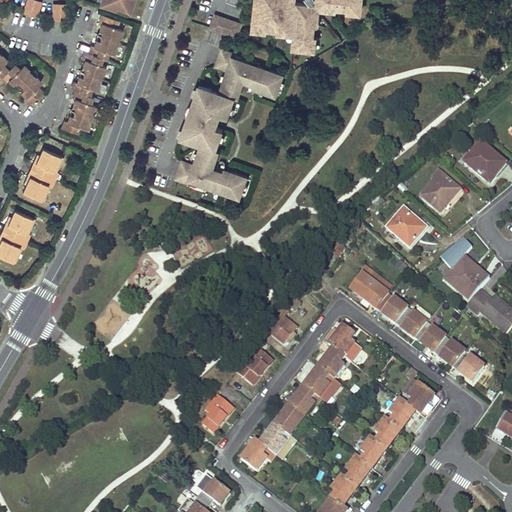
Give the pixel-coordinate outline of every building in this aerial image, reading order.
[(27,0),(25,6),(38,12),(42,0),(27,0)] [(54,0),(55,16),(68,16),(67,0),(54,0)] [(252,30),(294,34),(293,47),(312,49),(314,10),(315,9),(313,8),(293,6),(293,3),(290,0),(254,0),(254,7),(260,7),(259,13),(253,13),(252,30)] [(317,0),(317,5),(317,6),(320,7),(359,9),(359,0),(317,0)] [(117,24),(121,15),(102,9),(99,17),(102,18),(100,25),(103,26),(100,35),(97,34),(94,41),(91,39),(88,48),(85,47),(82,54),(84,55),(82,62),(84,63),(80,73),(78,72),(76,79),(73,77),(71,85),(74,87),(71,96),(74,97),(71,104),(74,105),(71,113),(69,111),(66,118),(64,117),(60,126),(80,133),(82,125),(88,127),(96,104),(90,101),(93,93),(90,92),(93,84),(98,86),(106,63),(101,61),(104,54),(107,55),(110,47),(115,49),(124,26),(117,24)] [(208,32),(234,41),(239,26),(214,17),(208,32)] [(0,79),(4,76),(10,82),(12,80),(17,85),(20,82),(26,88),(24,90),(28,95),(26,97),(33,104),(48,89),(41,83),(46,79),(29,62),(24,66),(19,60),(12,68),(6,62),(10,58),(0,47),(0,79)] [(225,74),(218,94),(198,87),(192,105),(198,107),(196,111),(197,114),(209,117),(210,115),(207,108),(211,106),(214,111),(212,115),(225,118),(233,99),(237,100),(241,87),(239,81),(242,79),(244,85),(255,89),(254,92),(274,99),(282,77),(230,60),(231,56),(218,52),(212,70),(225,74)] [(239,81),(241,87),(254,92),(255,89),(244,85),(242,79),(239,81)] [(198,107),(192,105),(185,121),(191,123),(193,119),(196,118),(207,122),(209,117),(197,114),(196,111),(198,107)] [(247,177),(227,170),(226,172),(216,169),(210,172),(209,170),(214,166),(214,165),(218,152),(215,151),(222,131),(208,127),(208,129),(203,131),(201,127),(206,125),(207,122),(196,118),(193,119),(191,123),(185,121),(179,139),(200,146),(193,166),(179,161),(173,179),(187,184),(188,181),(239,199),(247,177)] [(506,164),(481,143),(464,163),(486,182),(495,172),(498,174),(506,164)] [(55,169),(62,154),(44,146),(41,153),(37,161),(42,163),(35,177),(31,175),(28,182),(24,189),(42,198),(49,183),(52,184),(53,184),(60,171),(58,170),(55,169)] [(39,152),(25,181),(28,182),(31,175),(35,177),(42,163),(37,161),(41,153),(39,152)] [(62,154),(55,169),(58,170),(65,155),(62,154)] [(437,202),(444,208),(459,189),(439,171),(433,178),(435,180),(422,196),(433,206),(437,202)] [(49,183),(42,198),(45,199),(52,184),(49,183)] [(384,202),(378,195),(371,201),(376,208),(384,202)] [(14,214),(9,223),(13,225),(7,238),(3,237),(0,242),(0,252),(14,259),(20,245),(24,246),(25,248),(32,233),(30,232),(27,231),(34,217),(16,208),(14,214)] [(404,208),(387,228),(409,248),(427,228),(404,208)] [(12,213),(0,237),(0,242),(3,237),(7,238),(13,225),(9,223),(14,214),(12,213)] [(30,232),(37,218),(34,217),(27,231),(30,232)] [(324,264),(330,269),(339,259),(337,257),(350,242),(346,238),(324,264)] [(20,245),(14,259),(17,261),(24,246),(20,245)] [(475,268),(463,259),(445,279),(470,302),(481,289),(490,279),(476,267),(475,268)] [(366,267),(349,289),(353,293),(359,286),(356,284),(364,275),(388,295),(393,289),(366,267)] [(370,304),(376,310),(388,295),(364,275),(356,284),(359,286),(353,293),(364,301),(366,298),(371,302),(370,304)] [(481,311),(506,334),(511,326),(511,309),(495,295),(492,299),(481,289),(470,302),(466,305),(478,316),(481,311)] [(407,309),(388,295),(376,310),(382,315),(385,312),(391,317),(389,319),(395,324),(404,313),(407,309)] [(300,307),(296,312),(302,318),(307,313),(300,307)] [(411,318),(404,313),(395,324),(401,329),(404,327),(409,331),(408,333),(414,340),(424,327),(426,323),(414,314),(411,318)] [(297,330),(281,316),(268,332),(284,346),(297,330)] [(345,358),(351,362),(361,349),(351,340),(354,336),(343,326),(339,331),(336,329),(326,341),(330,344),(328,345),(333,349),(345,358)] [(430,332),(424,327),(414,340),(420,344),(423,341),(429,347),(427,349),(433,354),(443,342),(446,338),(433,328),(430,332)] [(449,347),(443,342),(433,354),(440,358),(442,356),(448,361),(446,363),(453,368),(462,357),(465,352),(452,342),(449,347)] [(324,361),(318,368),(334,380),(345,367),(340,363),(345,358),(333,349),(328,355),(331,357),(326,363),(324,361)] [(249,356),(237,371),(253,385),(274,360),(262,351),(254,361),(249,356)] [(467,361),(462,357),(453,368),(459,373),(461,371),(467,375),(465,378),(471,383),(484,367),(471,356),(467,361)] [(309,381),(304,387),(319,399),(334,380),(318,368),(313,374),(316,377),(311,382),(309,381)] [(412,368),(406,377),(412,380),(417,372),(412,368)] [(405,394),(400,400),(416,412),(420,415),(425,410),(428,413),(439,400),(418,384),(409,397),(405,394)] [(294,400),(289,406),(305,419),(316,405),(316,406),(321,400),(319,399),(304,387),(299,393),(301,396),(296,401),(294,400)] [(351,411),(354,397),(342,394),(339,409),(351,411)] [(233,410),(217,395),(205,410),(211,415),(203,425),(214,434),(233,410)] [(394,416),(389,421),(402,431),(406,426),(403,424),(408,418),(410,420),(416,412),(400,400),(390,413),(394,416)] [(280,418),(275,425),(287,434),(291,437),(305,419),(289,406),(284,412),(287,415),(282,420),(280,418)] [(511,412),(508,411),(497,431),(505,436),(506,433),(511,436),(511,412)] [(380,436),(375,441),(387,450),(392,444),(390,442),(394,436),(396,438),(402,431),(389,421),(386,419),(375,432),(380,436)] [(265,438),(260,445),(267,450),(276,457),(287,443),(282,440),(287,434),(275,425),(270,431),(272,434),(267,440),(265,438)] [(365,455),(360,461),(372,469),(376,464),(374,463),(379,456),(381,457),(387,450),(375,441),(371,438),(360,451),(365,455)] [(246,454),(241,460),(257,472),(267,459),(272,462),(276,457),(267,450),(260,445),(256,441),(250,449),(253,450),(249,455),(246,454)] [(351,474),(346,479),(358,488),(363,483),(360,481),(366,474),(367,475),(372,469),(360,461),(356,457),(346,470),(351,474)] [(336,493),(332,499),(343,508),(348,502),(346,500),(351,494),(353,495),(358,488),(346,479),(342,476),(332,489),(336,493)] [(188,479),(183,486),(190,491),(195,484),(188,479)] [(202,492),(198,498),(209,506),(213,500),(218,505),(223,499),(225,500),(229,494),(214,482),(204,494),(202,492)] [(197,505),(190,511),(205,511),(209,506),(198,498),(194,503),(197,505)] [(348,511),(343,508),(332,499),(321,511),(348,511)]
